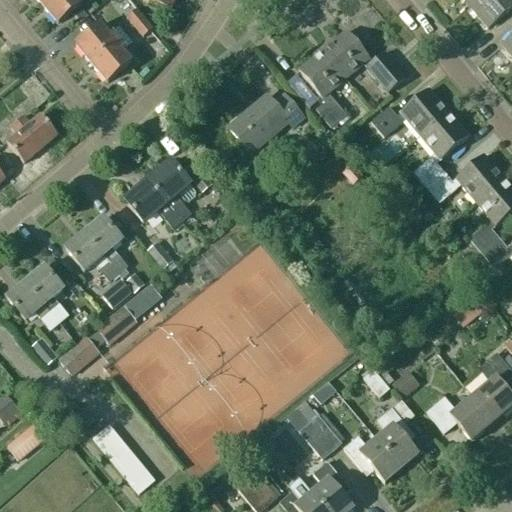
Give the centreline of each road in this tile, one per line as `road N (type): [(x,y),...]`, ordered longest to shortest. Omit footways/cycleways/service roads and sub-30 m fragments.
road 1 (residential): [(104,140),(169,82),(227,0)]
road 2 (residential): [(511,139),(394,0)]
road 3 (residential): [(104,140),(0,14)]
road 4 (residential): [(0,227),(104,140)]
